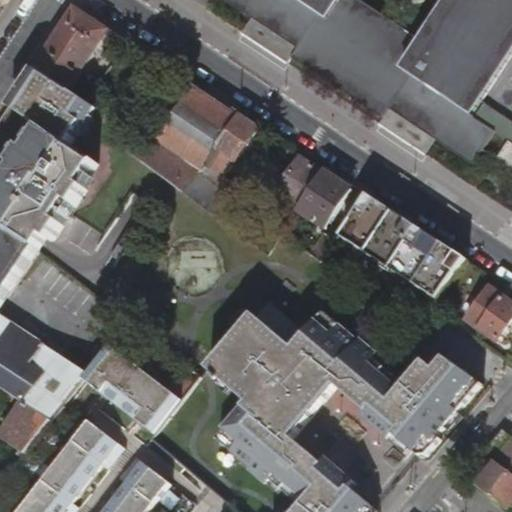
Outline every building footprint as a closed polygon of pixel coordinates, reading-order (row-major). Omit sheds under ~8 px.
[(384,103),(437,139),(474,164),(495,133),(472,117),(511,57),(511,0),(227,0),(254,17),(299,48),(293,57),(378,113),(384,103)] [(72,93),(111,31),(76,7),(36,69),(72,93)] [(299,48),(254,17),(242,35),(288,65),(293,57),(299,48)] [(93,131),(104,114),(72,93),(36,69),(0,124),(0,224),(0,225),(40,251),(46,255),(51,247),(55,241),(59,243),(69,228),(65,226),(77,208),(81,210),(95,188),(91,186),(104,167),(75,148),(88,128),(93,131)] [(219,149),(241,116),(188,82),(147,135),(204,175),(220,149),(219,149)] [(378,113),(372,121),(425,156),(437,139),(384,103),(378,113)] [(204,175),(147,135),(132,155),(164,178),(212,214),(236,183),(227,178),(235,166),(240,169),(243,164),(239,161),(260,129),(241,116),(219,149),(220,149),(204,175)] [(496,161),(511,171),(511,145),(508,143),(496,161)] [(277,197),(300,212),(326,172),(303,157),(277,197)] [(354,190),(326,172),(300,212),(327,230),(354,190)] [(444,308),(470,268),(368,202),(342,242),(444,308)] [(0,311),(40,251),(0,225),(0,224),(0,311)] [(325,235),(312,255),(324,264),(338,243),(325,235)] [(505,298),(493,289),(489,296),(501,304),(505,298)] [(489,296),(471,320),(484,329),(483,331),(502,344),(511,330),(511,302),(505,298),(501,304),(489,296)] [(294,511),(295,511),(294,511),(378,511),(378,509),(344,481),(349,475),(332,461),(327,466),(295,439),(339,387),(371,414),(367,419),(383,433),(388,428),(423,458),(430,457),(444,440),(441,437),(485,385),(447,355),(436,367),(425,358),(405,382),(383,363),(377,358),(381,354),(364,341),(363,342),(327,313),(297,349),(256,315),(209,369),(250,403),(219,440),(255,470),(253,472),(270,485),(273,481),(305,507),(300,511),(294,511)] [(0,386),(26,403),(54,421),(86,379),(90,374),(0,314),(0,386)] [(183,401),(112,345),(90,374),(86,379),(99,390),(102,386),(111,393),(108,397),(134,417),(138,413),(147,420),(144,424),(157,435),(183,401)] [(102,386),(99,390),(108,397),(111,393),(102,386)] [(26,403),(3,439),(28,455),(54,421),(26,403)] [(138,413),(134,417),(144,424),(147,420),(138,413)] [(79,511),(82,509),(76,505),(87,490),(84,488),(92,478),(94,481),(106,466),(112,470),(124,455),(118,450),(122,445),(93,423),(24,511),(79,511)] [(511,444),(511,435),(507,432),(495,447),(504,455),(511,444)] [(511,444),(504,455),(497,464),(511,474),(511,444)] [(124,455),(128,450),(122,445),(118,450),(124,455)] [(145,463),(140,459),(136,464),(141,469),(145,463)] [(153,511),(174,486),(145,463),(141,469),(136,464),(124,480),(130,484),(118,499),(121,501),(114,511),(111,508),(108,511),(153,511)] [(506,508),(511,501),(511,474),(497,464),(479,487),(506,508)] [(87,490),(94,481),(92,478),(84,488),(87,490)] [(118,499),(111,508),(114,511),(121,501),(118,499)]
